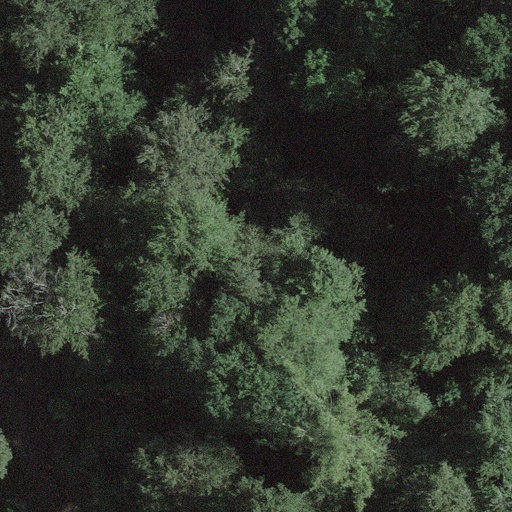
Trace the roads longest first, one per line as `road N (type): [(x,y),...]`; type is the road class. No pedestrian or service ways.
road 1 (track): [(511,290),(338,178),(254,98),(204,0)]
road 2 (track): [(73,511),(0,365)]
